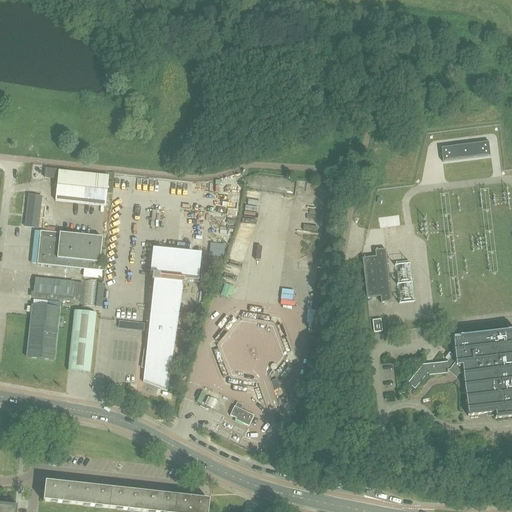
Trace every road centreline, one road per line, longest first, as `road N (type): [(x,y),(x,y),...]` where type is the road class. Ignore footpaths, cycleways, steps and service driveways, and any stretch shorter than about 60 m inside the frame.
road 1 (tertiary): [(266,489),(136,426),(44,404)]
road 2 (residential): [(208,490),(36,473)]
